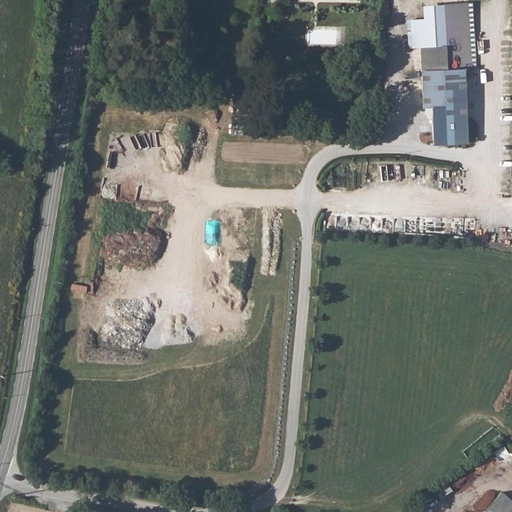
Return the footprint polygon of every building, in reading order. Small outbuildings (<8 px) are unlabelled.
[(378,0),(378,7),(378,24),(388,24),(388,0),(378,0)] [(471,68),(468,3),(422,6),(423,20),(410,21),(412,47),(420,47),(421,70),(447,69),(463,69),(471,68)] [(307,25),(306,44),(346,46),(347,26),(307,25)] [(447,69),(421,70),(423,107),(444,106),(446,144),(466,143),(463,69),(447,69)] [(511,511),(511,500),(501,491),(482,511),(511,511)]
